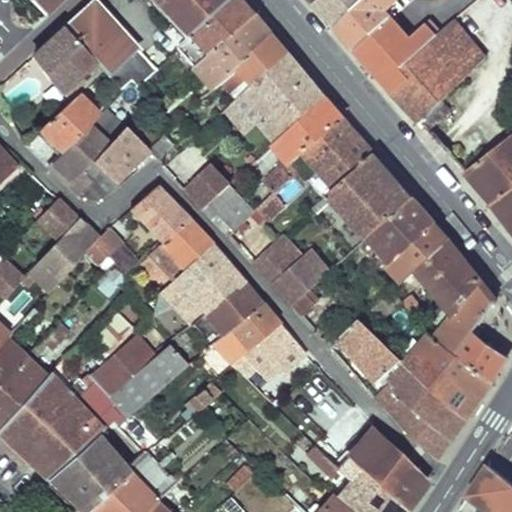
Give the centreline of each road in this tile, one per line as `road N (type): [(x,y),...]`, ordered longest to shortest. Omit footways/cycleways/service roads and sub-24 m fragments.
road 1 (residential): [(0,125),(92,212),(146,178),(165,183),(349,388),(452,485)]
road 2 (tertiary): [(511,280),(277,0)]
